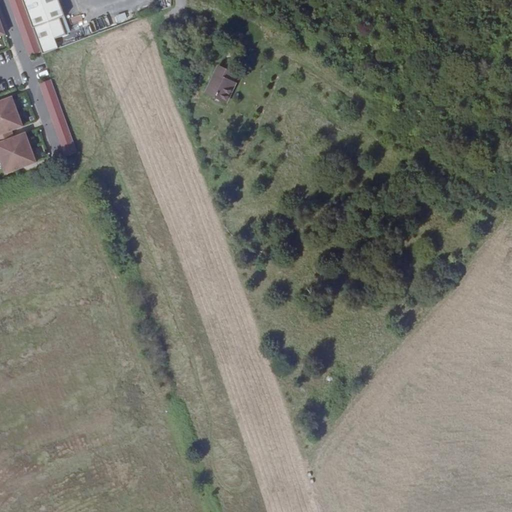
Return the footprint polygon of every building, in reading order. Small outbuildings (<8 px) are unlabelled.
[(9,0),(31,60),(44,56),(23,0),(9,0)] [(28,0),(50,56),(65,50),(62,41),(72,37),(66,21),(71,20),(64,0),(28,0)] [(217,63),(205,92),(230,101),(238,80),(233,77),(236,71),(217,63)] [(81,156),(54,84),(42,89),(68,161),(81,156)] [(13,104),(0,109),(0,160),(7,181),(37,169),(27,141),(15,145),(8,147),(5,140),(12,137),(24,133),(13,104)] [(15,145),(12,137),(5,140),(8,147),(15,145)]
